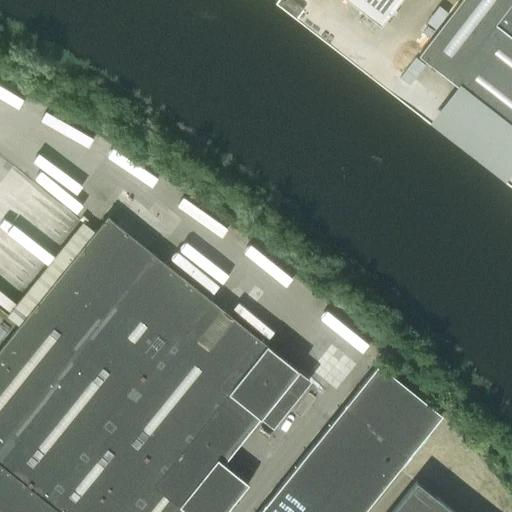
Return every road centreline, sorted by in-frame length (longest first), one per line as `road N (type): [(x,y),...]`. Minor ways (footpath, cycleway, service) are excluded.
road 1 (unknown): [(245,511),(329,402),(334,365),(325,337),(121,166),(0,112)]
road 2 (unknown): [(438,0),(393,48),(370,45),(329,14)]
